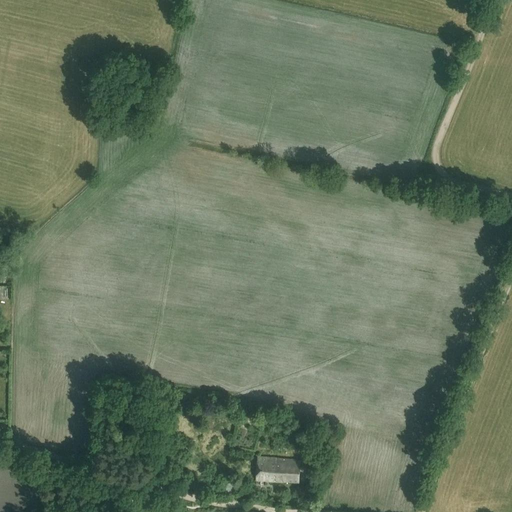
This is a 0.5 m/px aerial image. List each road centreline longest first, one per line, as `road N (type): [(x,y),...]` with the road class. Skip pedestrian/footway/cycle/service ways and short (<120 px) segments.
road 1 (track): [(511,198),(449,180),(436,167),(490,0)]
road 2 (track): [(420,511),(511,275)]
road 3 (track): [(0,440),(206,501)]
